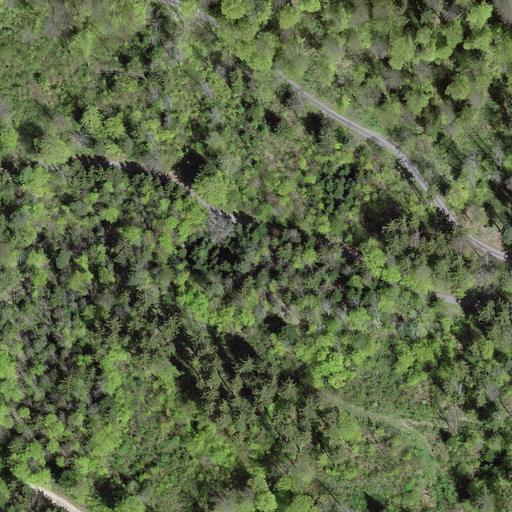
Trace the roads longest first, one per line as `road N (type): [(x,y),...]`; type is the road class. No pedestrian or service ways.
road 1 (track): [(444,511),(436,463),(416,434),(211,352),(74,265),(34,272),(0,306)]
road 2 (track): [(502,303),(399,287),(330,245),(219,215),(172,180),(136,170),(96,165),(0,178)]
road 3 (track): [(164,0),(241,39),(286,82),(392,146),(467,237),(511,259)]
road 4 (track): [(371,416),(425,414),(511,428)]
